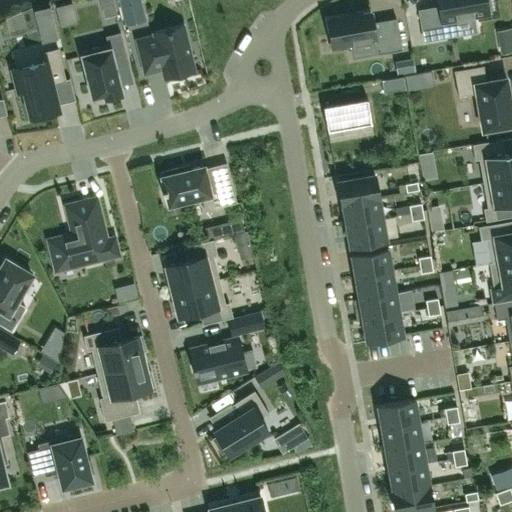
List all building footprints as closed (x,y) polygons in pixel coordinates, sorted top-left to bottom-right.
[(437,0),(439,9),(419,13),(424,40),(453,35),(451,19),(486,13),(486,14),(488,13),(487,9),(491,9),(489,0),(437,0)] [(137,1),(122,5),(126,20),(141,16),(137,1)] [(370,12),(327,19),(332,49),(374,41),(376,54),(401,50),(396,18),(372,22),(370,12)] [(163,68),(165,77),(194,70),(184,27),(154,34),(155,36),(137,40),(145,72),(163,68)] [(81,51),(92,97),(104,95),(105,98),(121,94),(114,67),(128,63),(120,32),(105,36),(107,45),(81,51)] [(58,108),(52,81),(65,78),(57,47),(42,50),(44,60),(11,68),(17,90),(22,88),(29,115),(58,108)] [(454,71),(458,96),(476,93),(482,130),(511,124),(511,114),(506,78),(486,81),(483,65),(454,71)] [(381,79),(384,92),(406,89),(404,76),(381,79)] [(327,130),(371,122),(366,97),(323,104),(327,130)] [(478,158),(483,183),(511,177),(511,150),(505,152),(503,138),(472,144),(474,159),(478,158)] [(204,168),(204,165),(179,171),(178,167),(159,171),(163,188),(161,189),(162,192),(164,192),(167,204),(216,192),(219,206),(236,202),(229,174),(210,179),(207,167),(204,168)] [(337,181),(341,203),(378,196),(375,174),(337,181)] [(511,177),(483,183),(487,207),(483,208),(485,221),(511,216),(511,177)] [(406,192),(418,189),(417,182),(405,184),(406,192)] [(382,218),(378,196),(341,203),(341,204),(342,204),(346,224),(382,218)] [(106,240),(95,198),(66,205),(73,234),(49,240),(56,269),(117,254),(113,238),(106,240)] [(409,205),(410,213),(422,211),(421,203),(409,205)] [(423,218),(422,211),(410,213),(411,220),(423,218)] [(382,218),(346,224),(350,246),(386,240),(382,218)] [(488,238),(492,261),(488,262),(488,263),(511,258),(511,219),(478,226),(480,239),(488,238)] [(172,290),(219,279),(213,255),(217,254),(213,239),(183,246),(186,260),(165,265),(172,290)] [(355,276),(391,270),(387,248),(351,254),(355,276)] [(418,257),(419,265),(431,263),(430,255),(418,257)] [(511,258),(488,263),(493,286),(489,287),(492,303),(494,302),(511,299),(511,258)] [(31,274),(5,259),(0,267),(0,308),(18,319),(26,306),(16,300),(31,274)] [(420,273),(433,271),(431,263),(419,265),(420,273)] [(395,291),(391,270),(355,276),(359,298),(395,291)] [(225,303),(219,279),(172,290),(178,316),(199,311),(202,324),(232,317),(229,302),(225,303)] [(134,282),(126,284),(129,297),(137,295),(134,282)] [(362,319),(399,313),(395,291),(359,298),(362,319)] [(425,300),(427,308),(439,305),(437,298),(425,300)] [(497,319),(505,318),(509,340),(511,339),(511,299),(494,302),(497,319)] [(440,313),(439,305),(427,308),(428,315),(440,313)] [(228,319),(232,335),(263,327),(259,312),(228,319)] [(362,319),(366,341),(367,341),(403,335),(399,313),(362,319)] [(0,328),(0,345),(11,353),(19,340),(0,328)] [(87,350),(91,349),(96,373),(144,362),(141,352),(145,351),(141,335),(116,341),(113,328),(83,335),(87,350)] [(196,371),(197,376),(214,371),(215,376),(215,377),(216,377),(230,373),(230,374),(231,374),(230,373),(244,370),(245,370),(245,369),(237,339),(238,339),(237,338),(223,342),(208,345),(208,346),(191,350),(191,349),(190,350),(191,350),(195,367),(192,367),(193,372),(196,371)] [(98,397),(104,421),(134,413),(128,392),(154,386),(150,371),(146,372),(144,362),(96,373),(102,397),(98,397)] [(261,387),(284,372),(278,362),(255,376),(261,387)] [(268,413),(254,390),(231,405),(238,416),(214,431),(216,434),(212,437),(222,453),(226,450),(228,454),(267,429),(260,418),(268,413)] [(380,427),(417,421),(413,399),(379,405),(376,405),(380,427)] [(446,416),(458,414),(456,406),(444,408),(446,416)] [(459,421),(458,414),(446,416),(447,424),(459,421)] [(0,482),(3,482),(5,481),(4,479),(1,465),(8,463),(1,436),(9,434),(5,417),(0,418),(0,482)] [(417,421),(380,427),(384,449),(420,442),(417,421)] [(59,472),(62,487),(73,484),(74,488),(88,485),(87,481),(91,480),(89,475),(93,474),(90,460),(86,461),(79,433),(37,444),(38,449),(26,452),(32,475),(44,472),(45,476),(59,472)] [(420,442),(384,449),(388,470),(424,463),(420,442)] [(453,458),(465,456),(464,449),(452,451),(453,458)] [(466,464),(465,456),(453,458),(454,466),(466,464)] [(424,463),(388,470),(391,491),(428,485),(424,463)] [(428,485),(391,491),(390,491),(393,511),(402,511),(432,507),(428,485)] [(507,501),(511,499),(511,493),(510,487),(502,490),(507,501)] [(502,490),(495,493),(499,504),(507,501),(502,490)] [(466,501),(478,499),(476,491),(464,493),(466,501)] [(262,511),(259,496),(209,508),(210,511),(262,511)]
